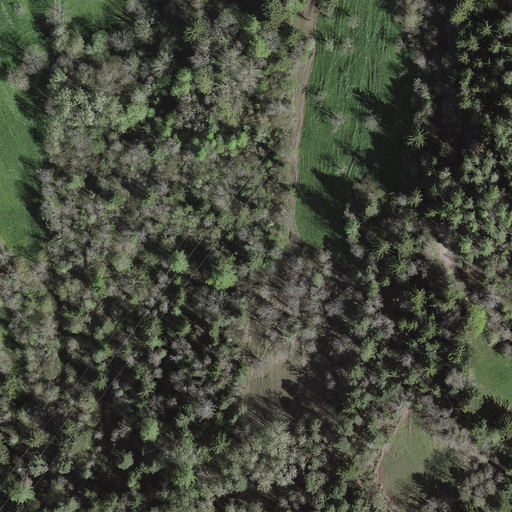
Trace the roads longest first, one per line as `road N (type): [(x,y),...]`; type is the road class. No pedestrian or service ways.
road 1 (track): [(58,0),(46,216),(65,359),(38,511)]
road 2 (track): [(203,0),(178,82),(117,165),(89,227),(86,261),(99,304),(64,434),(51,450)]
